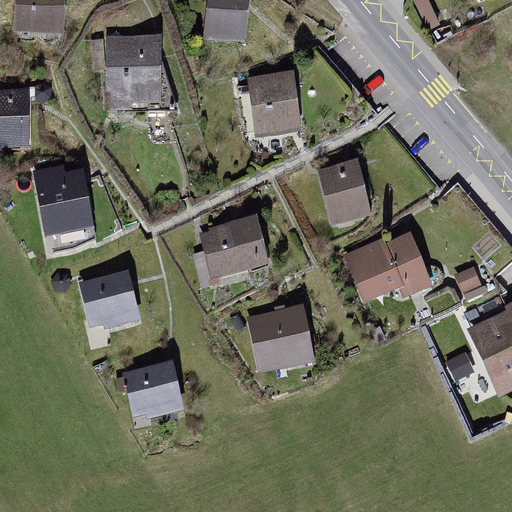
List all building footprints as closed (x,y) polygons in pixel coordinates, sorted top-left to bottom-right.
[(16,0),(15,32),(65,33),(65,0),(16,0)] [(207,0),(204,40),(245,43),(249,0),(207,0)] [(162,108),(160,36),(106,37),(108,109),(162,108)] [(294,72),(248,78),(256,138),(302,132),(294,72)] [(0,147),(30,147),(29,89),(0,89),(0,147)] [(323,178),(334,230),(376,221),(364,169),(323,178)] [(45,236),(95,227),(87,179),(69,182),(68,175),(36,180),(45,236)] [(274,274),(265,227),(203,238),(206,256),(194,258),(201,294),(223,290),(222,283),(274,274)] [(405,298),(433,287),(412,235),(387,245),(385,240),(345,256),(364,305),(402,290),(405,298)] [(474,268),(455,276),(462,294),(481,286),(474,268)] [(79,282),(89,329),(105,326),(105,330),(140,323),(129,271),(79,282)] [(499,397),(511,390),(511,303),(507,306),(509,310),(468,327),(499,397)] [(304,305),(247,317),(259,373),(315,361),(304,305)] [(150,421),(187,414),(177,363),(124,374),(133,418),(149,415),(150,421)]
